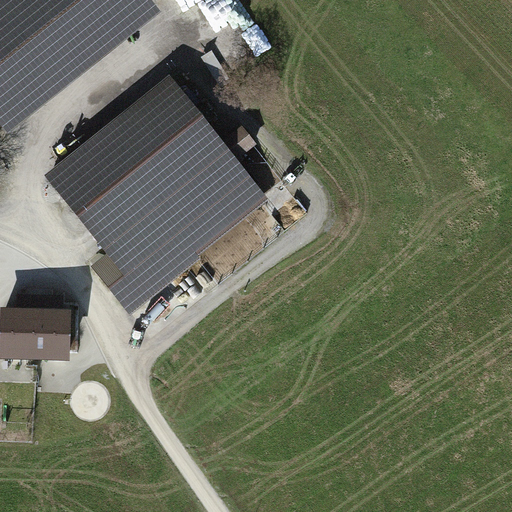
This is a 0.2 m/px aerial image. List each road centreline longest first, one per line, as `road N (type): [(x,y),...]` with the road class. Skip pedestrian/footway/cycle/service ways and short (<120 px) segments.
road 1 (track): [(228,511),(99,305),(39,230),(0,214)]
road 2 (unknown): [(184,46),(111,98),(51,156),(9,218)]
